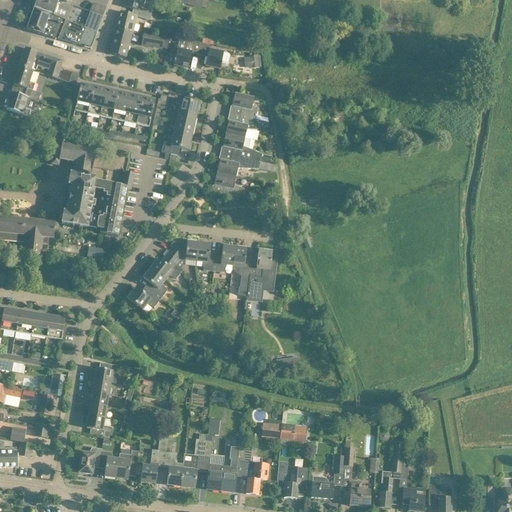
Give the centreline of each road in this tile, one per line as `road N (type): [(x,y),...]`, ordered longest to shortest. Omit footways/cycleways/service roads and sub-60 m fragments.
road 1 (residential): [(94,307),(195,172),(215,94),(205,83),(99,59)]
road 2 (residential): [(58,491),(85,319),(94,307)]
road 3 (residential): [(230,511),(58,491)]
